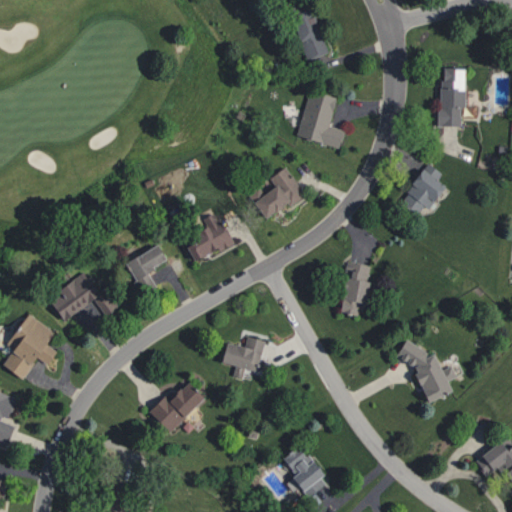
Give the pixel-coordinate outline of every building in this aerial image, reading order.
[(284,9),(304,60),(326,52),(304,2),(284,9)] [(462,65),(437,66),(439,125),(463,125),(462,65)] [(308,90),(295,134),(338,147),(343,129),(328,125),(337,96),(308,90)] [(442,172),(426,162),(398,202),(421,218),(444,184),(437,180),(442,172)] [(252,200),(274,185),(269,177),(285,166),(306,193),(289,205),(286,202),(264,217),(252,200)] [(186,245),(209,232),(201,217),(214,210),(233,241),(195,261),(186,245)] [(124,259),(134,278),(167,261),(156,242),(124,259)] [(339,311),(357,314),(360,301),(364,302),(371,264),(347,260),(339,311)] [(47,296),(64,320),(100,293),(83,270),(47,296)] [(28,312),(6,342),(13,349),(2,362),(22,378),(55,332),(28,312)] [(221,362),(234,364),(232,375),(242,377),(244,367),(257,370),(263,338),(246,335),(244,344),(225,341),(221,362)] [(426,402),(452,390),(447,379),(455,375),(450,365),(441,369),(433,352),(424,355),(416,337),(400,344),(426,402)] [(148,409),(169,431),(204,397),(188,381),(169,398),(165,393),(148,409)] [(0,390),(0,442),(7,445),(13,425),(0,418),(1,415),(8,417),(16,397),(0,390)] [(511,444),(507,449),(499,440),(474,459),(486,475),(498,465),(511,482),(511,444)] [(282,456),(295,474),(286,481),(293,491),(300,486),(308,496),(327,481),(299,443),(282,456)] [(122,511),(125,503),(107,498),(103,511),(122,511)]
